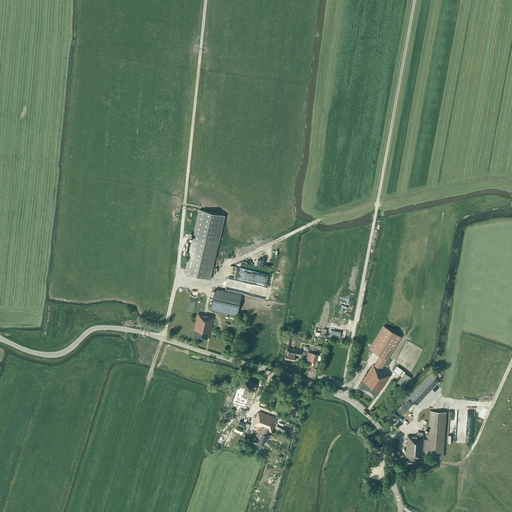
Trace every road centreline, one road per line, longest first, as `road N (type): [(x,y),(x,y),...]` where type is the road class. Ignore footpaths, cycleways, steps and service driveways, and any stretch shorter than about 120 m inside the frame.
road 1 (tertiary): [(342,396),(127,330),(96,328),(45,355),(0,339)]
road 2 (track): [(162,338),(176,277),(205,0)]
road 3 (unclassified): [(342,396),(373,222)]
road 4 (track): [(176,277),(215,281),(320,218)]
road 5 (tertiary): [(400,511),(387,436),(342,396)]
